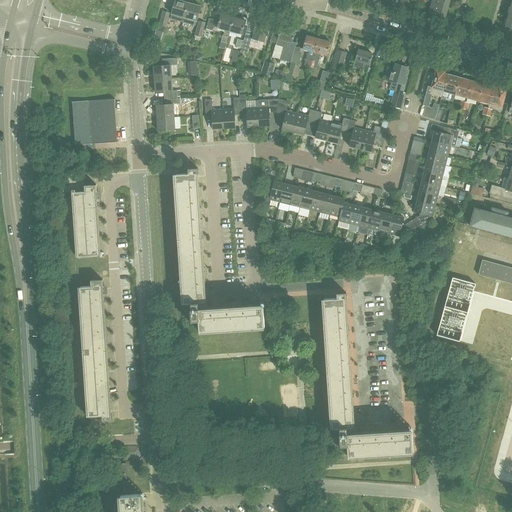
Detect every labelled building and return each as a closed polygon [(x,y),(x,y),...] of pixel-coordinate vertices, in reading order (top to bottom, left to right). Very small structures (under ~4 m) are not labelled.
[(178,0),(175,0),(171,14),(170,18),(178,21),(179,16),(184,17),(188,3),(178,0)] [(411,10),(412,7),(411,6),(407,0),(399,0),(400,0),(404,8),(411,10)] [(432,2),(431,4),(448,8),(449,0),(424,0),(425,0),(432,2)] [(188,3),(184,17),(188,18),(186,23),(195,25),(201,6),(188,3)] [(448,8),(431,4),(428,16),(444,20),(448,8)] [(159,25),(158,30),(164,32),(165,27),(166,27),(170,12),(162,10),(159,25)] [(216,28),(225,30),(223,35),(221,42),(227,43),(230,32),(229,31),(232,18),(220,14),(216,28)] [(213,31),(216,20),(209,18),(206,29),(213,31)] [(232,18),(229,31),(230,32),(241,35),(245,21),(232,18)] [(195,35),(194,40),(200,42),(201,37),(202,37),(206,22),(199,20),(195,35)] [(255,22),(253,32),(251,39),(265,42),(266,36),(267,36),(270,26),(262,23),(261,22),(258,21),(257,22),(255,22)] [(280,29),(277,39),(278,39),(276,45),(283,47),(280,58),(291,62),(291,61),(295,46),(296,44),(292,43),(294,32),(287,30),(286,28),(283,27),(281,29),(280,29)] [(243,40),(241,47),(240,51),(247,53),(253,30),(246,28),(243,40)] [(302,49),(304,49),(303,51),(307,52),(306,58),(307,59),(306,66),(310,67),(318,39),(313,37),(313,35),(309,34),(307,36),(306,36),(302,49)] [(318,39),(310,67),(316,68),(317,62),(318,62),(320,55),(325,57),(326,55),(327,56),(331,42),(318,39)] [(295,46),(291,61),(298,63),(301,53),(300,51),(301,47),(295,46)] [(358,50),(355,61),(364,63),(362,71),(366,72),(368,65),(369,65),(372,54),(358,50)] [(338,51),(334,64),(342,67),(346,53),(338,51)] [(161,66),(153,67),(153,80),(171,79),(170,66),(177,66),(176,60),(171,59),(161,59),(161,66)] [(264,61),(261,73),(272,76),(275,64),(264,61)] [(392,81),(390,89),(394,90),(402,93),(405,84),(407,77),(405,77),(408,67),(396,64),(394,72),(390,71),(388,80),(392,81)] [(274,76),(286,79),(287,73),(276,70),(274,76)] [(327,82),(329,72),(323,70),(320,80),(327,82)] [(431,87),(431,88),(432,88),(431,92),(438,94),(439,90),(444,91),(448,74),(444,73),(444,72),(436,70),(431,87)] [(448,74),(444,91),(455,94),(460,76),(455,75),(453,76),(448,74)] [(460,76),(455,94),(467,97),(471,81),(467,79),(466,78),(460,76)] [(171,79),(153,80),(154,93),(163,92),(164,99),(180,98),(180,97),(177,98),(177,96),(181,96),(180,91),(172,92),(171,79)] [(471,81),(467,97),(479,101),(483,82),(478,81),(476,82),(471,81)] [(483,82),(479,101),(490,104),(495,87),(491,86),(489,84),(483,82)] [(495,87),(490,104),(502,107),(507,89),(499,87),(499,88),(495,87)] [(245,95),(239,96),(239,99),(240,116),(246,115),(247,128),(258,127),(256,101),(245,102),(245,95)] [(164,105),(155,106),(156,118),(174,118),(173,105),(181,104),(180,98),(164,99),(164,105)] [(76,144),(117,142),(114,99),(73,101),(76,144)] [(222,111),(223,129),(234,129),(233,116),(240,116),(239,99),(232,99),(233,110),(222,111)] [(278,100),(277,112),(277,115),(284,117),(281,130),(292,133),(296,114),(286,111),(287,105),(278,102),(278,99),(278,100)] [(278,100),(256,101),(258,127),(269,127),(268,113),(277,112),(278,100)] [(205,118),(211,118),(212,130),(223,129),(222,111),(212,111),(211,101),(204,101),(205,118)] [(423,116),(437,120),(439,109),(438,109),(439,105),(434,103),(433,107),(426,106),(423,116)] [(296,114),(292,133),(303,135),(306,123),(312,124),(315,111),(309,110),(307,117),(296,114)] [(315,111),(312,124),(318,125),(315,138),(326,141),(331,122),(320,120),(322,113),(315,111)] [(193,129),(200,128),(199,115),(192,115),(193,129)] [(174,118),(156,118),(157,132),(175,131),(174,118)] [(331,122),(326,141),(337,143),(340,132),(345,133),(349,120),(343,118),(341,125),(331,122)] [(345,133),(352,135),(349,146),(359,149),(364,130),(353,128),(355,121),(349,120),(345,133)] [(364,130),(359,149),(370,152),(373,144),(382,146),(387,129),(381,127),(374,126),(372,132),(364,130)] [(435,131),(432,141),(450,145),(451,145),(455,146),(459,130),(444,127),(443,133),(435,131)] [(493,129),(486,127),(484,134),(491,136),(493,129)] [(432,141),(429,151),(448,155),(450,145),(432,141)] [(492,156),(496,148),(491,146),(487,154),(492,156)] [(429,151),(427,161),(445,166),(448,155),(429,151)] [(61,169),(69,169),(68,157),(61,158),(61,169)] [(499,162),(497,161),(490,157),(488,163),(504,168),(505,164),(499,162)] [(427,161),(424,171),(443,175),(445,166),(427,161)] [(188,174),(175,175),(184,304),(190,304),(191,321),(198,321),(199,331),(264,327),(263,307),(204,311),(194,174),(197,174),(197,168),(187,169),(188,174)] [(424,171),(421,181),(440,185),(443,175),(424,171)] [(83,186),(83,176),(61,178),(62,193),(74,192),(74,194),(78,258),(97,256),(93,192),(96,192),(95,185),(85,186),(83,186)] [(489,193),(499,196),(511,199),(511,179),(509,178),(506,189),(492,185),(489,193)] [(268,181),(266,188),(263,200),(269,202),(268,205),(278,208),(280,202),(279,202),(284,184),(274,181),(273,182),(268,181)] [(421,181),(419,191),(437,195),(440,185),(421,181)] [(279,202),(280,202),(289,204),(294,186),(284,184),(279,202)] [(294,186),(289,204),(299,207),(304,188),(294,186)] [(482,196),(483,191),(484,189),(472,186),(472,188),(470,193),(482,196)] [(304,188),(299,207),(309,209),(314,191),(304,188)] [(314,191),(309,209),(319,212),(324,193),(314,191)] [(419,191),(416,200),(435,205),(437,195),(419,191)] [(466,193),(460,191),(458,199),(464,201),(466,193)] [(324,193),(319,212),(330,214),(334,196),(324,193)] [(334,196),(330,214),(339,217),(338,221),(344,198),(334,196)] [(344,198),(338,221),(348,223),(353,205),(343,203),(344,198)] [(419,216),(412,220),(418,230),(420,233),(426,230),(423,226),(431,222),(432,215),(435,205),(416,200),(414,211),(419,212),(419,216)] [(353,205),(348,223),(358,226),(363,207),(353,205)] [(363,207),(358,226),(357,230),(360,233),(364,234),(368,233),(369,228),(368,228),(373,210),(363,207)] [(511,236),(511,218),(507,217),(508,212),(492,207),(490,213),(475,209),(471,225),(491,230),(491,231),(497,233),(498,232),(511,236)] [(368,228),(369,228),(378,231),(383,212),(373,210),(368,228)] [(383,212),(378,231),(388,233),(393,215),(383,212)] [(393,215),(388,233),(399,236),(401,228),(404,229),(409,226),(413,233),(418,230),(412,220),(405,224),(402,223),(403,217),(393,215)] [(274,226),(276,221),(268,219),(267,218),(266,221),(265,224),(274,226)] [(410,249),(404,247),(401,257),(407,259),(410,249)] [(478,274),(511,283),(511,268),(482,260),(478,274)] [(80,287),(80,293),(89,417),(101,416),(101,421),(111,421),(111,415),(108,415),(99,287),(102,287),(102,280),(90,281),(90,286),(80,287)] [(324,299),(324,302),(333,429),(339,428),(340,445),(347,445),(347,455),(413,451),(411,431),(352,435),(343,299),(346,299),(345,292),(336,293),(336,298),(324,299)] [(125,464),(117,464),(118,478),(126,477),(125,464)] [(120,496),(120,499),(120,511),(140,511),(139,495),(120,496)]
